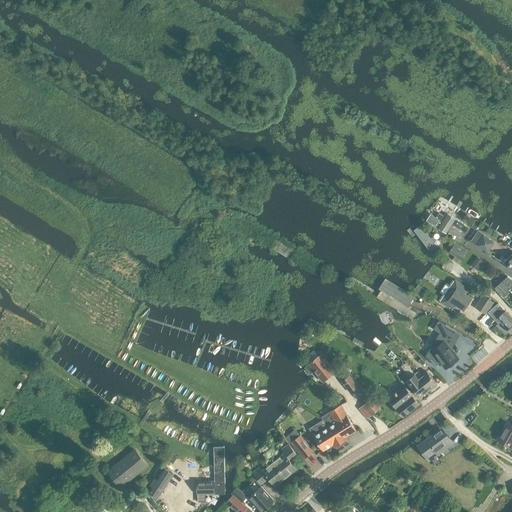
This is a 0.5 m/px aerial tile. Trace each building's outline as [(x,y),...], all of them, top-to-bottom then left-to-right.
[(431,214),(426,221),(435,226),(439,229),(446,233),(452,224),(466,233),(469,228),(465,226),(465,225),(448,214),(444,216),(439,213),(436,218),(431,214)] [(481,223),(476,220),(472,227),(476,230),(481,223)] [(420,226),(417,228),(413,231),(433,256),(440,251),(420,226)] [(484,236),(477,246),(487,252),(493,243),(484,236)] [(462,260),(467,252),(454,244),(449,252),(462,260)] [(477,270),(483,261),(477,257),(471,266),(477,270)] [(506,259),(502,263),(511,269),(511,260),(511,263),(506,259)] [(511,279),(509,277),(496,290),(503,298),(511,289),(511,279)] [(414,297),(385,279),(378,289),(407,307),(414,297)] [(446,293),(441,301),(448,306),(451,302),(463,310),(471,298),(460,290),(463,285),(456,280),(450,287),(451,290),(448,293),(446,293)] [(483,295),(481,299),(491,306),(493,302),(483,295)] [(505,311),(498,303),(488,313),(484,316),(488,320),(492,316),(495,320),(498,318),(511,334),(511,333),(511,317),(509,313),(508,314),(506,311),(505,311)] [(440,333),(426,356),(428,358),(436,366),(441,362),(446,368),(459,359),(452,349),(460,336),(456,333),(445,326),(446,324),(439,320),(433,329),(440,333)] [(314,350),(306,356),(311,362),(308,364),(323,382),(336,372),(321,354),(318,356),(314,350)] [(419,397),(428,390),(415,374),(406,362),(401,366),(410,378),(406,381),(410,385),(410,386),(419,397)] [(423,375),(419,371),(415,374),(428,390),(436,384),(427,372),(423,375)] [(350,393),(359,386),(350,375),(341,382),(350,393)] [(403,416),(419,404),(402,383),(394,390),(395,392),(396,395),(390,400),(403,416)] [(367,397),(371,394),(367,388),(362,391),(367,397)] [(367,419),(381,408),(373,398),(359,409),(367,419)] [(337,448),(342,445),(347,442),(346,440),(347,440),(345,437),(356,430),(341,405),(322,417),(323,420),(331,432),(328,434),(333,444),(335,447),(336,446),(337,448)] [(323,451),(333,444),(328,434),(331,432),(323,420),(309,429),(323,451)] [(511,425),(507,423),(497,440),(511,448),(511,425)] [(441,439),(436,433),(424,442),(426,443),(419,448),(426,457),(439,448),(442,452),(453,443),(447,435),(441,439)] [(304,460),(314,452),(300,435),(290,443),(304,460)] [(285,477),(296,468),(290,461),(297,455),(288,444),(283,448),(286,452),(273,462),(285,477)] [(216,447),(216,479),(226,479),(226,446),(216,447)] [(121,486),(147,465),(135,450),(109,471),(121,486)] [(173,464),(177,458),(171,453),(167,460),(173,464)] [(285,477),(273,462),(260,472),(257,469),(252,473),(261,484),(268,478),(274,486),(285,477)] [(155,502),(174,474),(166,465),(156,480),(154,479),(149,486),(151,487),(147,493),(155,502)] [(196,495),(214,495),(213,481),(196,481),(196,495)] [(261,511),(263,511),(275,502),(266,492),(260,486),(248,498),(253,503),(261,511)] [(241,503),(247,497),(236,487),(230,494),(241,503)] [(251,511),(233,496),(226,504),(234,511),(251,511)]
